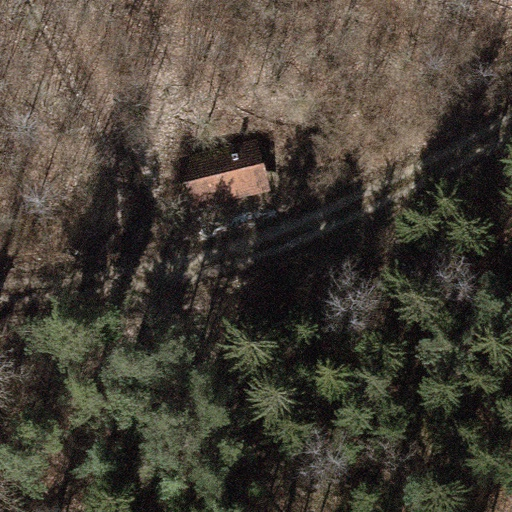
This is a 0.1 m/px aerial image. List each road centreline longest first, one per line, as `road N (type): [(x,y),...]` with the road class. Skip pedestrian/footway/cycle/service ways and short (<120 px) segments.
road 1 (track): [(341,511),(187,272),(122,114),(55,0)]
road 2 (track): [(511,125),(370,197),(187,272),(0,286)]
